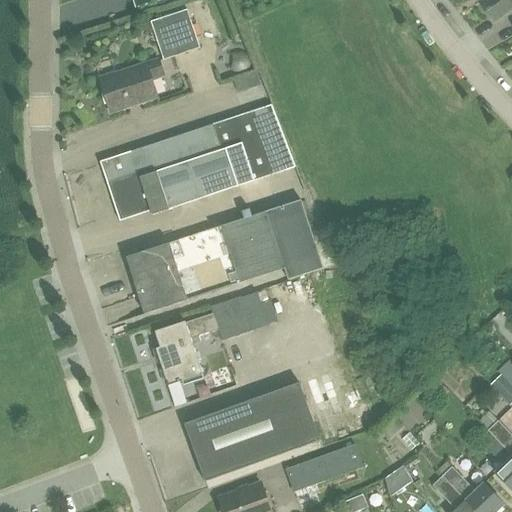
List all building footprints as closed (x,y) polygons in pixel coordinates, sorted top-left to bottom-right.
[(511,0),(485,0),(480,4),(493,22),(511,8),(511,0)] [(165,59),(201,47),(188,9),(152,21),(165,59)] [(101,79),(112,111),(157,96),(152,78),(164,74),(160,60),(101,79)] [(272,105),(103,161),(122,219),(152,209),(154,214),(295,167),(272,105)] [(245,218),(223,226),(241,282),(287,267),(291,279),(326,267),(304,199),(253,215),(251,208),(243,211),(245,218)] [(128,257),(147,313),(241,282),(223,226),(128,257)] [(276,302),(292,303),(293,284),(278,283),(276,302)] [(268,325),(257,290),(243,295),(255,329),(268,325)] [(187,321),(157,331),(162,346),(158,347),(171,384),(204,373),(194,344),(202,341),(200,335),(220,328),(224,340),(255,329),(243,295),(212,305),(215,313),(187,322),(187,321)] [(511,404),(511,403),(511,384),(497,370),(487,380),(511,404)] [(208,481),(322,440),(302,382),(187,424),(208,481)] [(511,435),(499,422),(490,431),(496,437),(509,450),(507,449),(511,453),(511,435)] [(507,449),(496,437),(485,447),(497,460),(508,450),(507,449)] [(296,491),(366,467),(358,444),(288,469),(296,491)] [(511,457),(496,473),(511,488),(511,457)] [(477,511),(496,511),(505,504),(485,483),(476,491),(453,467),(448,461),(438,469),(444,477),(477,511)] [(477,511),(444,477),(438,469),(436,471),(441,479),(434,486),(458,510),(455,511),(477,511)] [(273,511),(263,482),(221,497),(225,507),(222,511),(273,511)] [(97,510),(99,511),(117,511),(123,503),(106,494),(97,510)]
